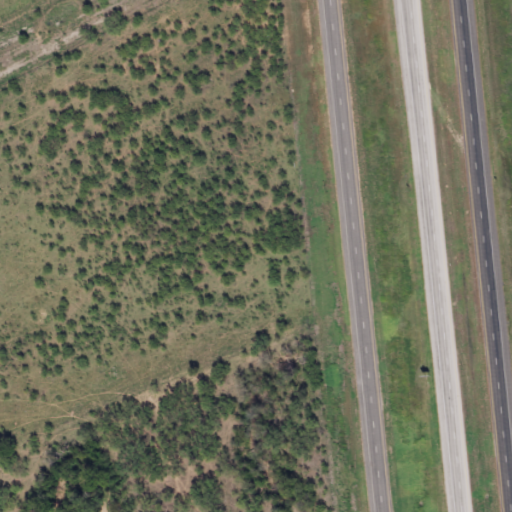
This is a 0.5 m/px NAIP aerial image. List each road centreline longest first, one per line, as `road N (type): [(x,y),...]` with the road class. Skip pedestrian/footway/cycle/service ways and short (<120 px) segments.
road 1 (tertiary): [(327,0),(379,511)]
road 2 (motorway): [(407,0),(459,511)]
road 3 (motorway): [(510,511),(458,0)]
